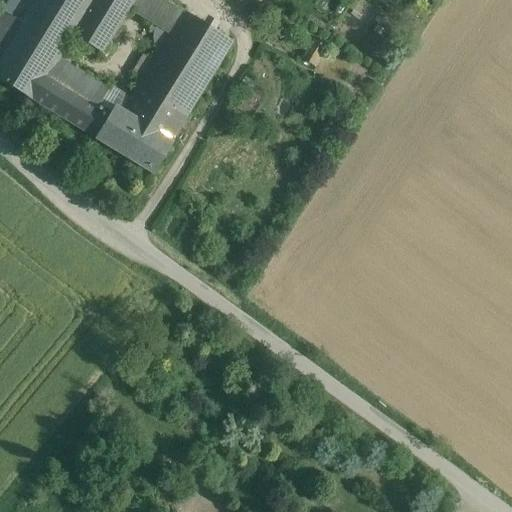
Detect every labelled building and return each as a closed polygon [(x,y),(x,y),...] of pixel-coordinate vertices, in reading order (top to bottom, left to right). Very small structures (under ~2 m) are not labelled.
[(134,0),(34,0),(21,22),(13,16),(0,36),(0,41),(51,72),(59,59),(74,35),(102,53),(129,9),(134,0)] [(4,0),(0,7),(0,8),(13,16),(21,22),(34,0),(4,0)] [(153,0),(134,0),(129,9),(143,18),(153,0)] [(153,62),(142,80),(131,98),(142,105),(144,103),(181,125),(232,42),(164,0),(153,0),(143,18),(169,34),(153,62)] [(0,36),(13,16),(0,8),(0,36)] [(327,47),(314,40),(302,59),(315,67),(327,47)] [(51,72),(0,41),(0,79),(33,100),(48,77),(51,72)] [(142,80),(153,62),(142,55),(131,73),(142,80)] [(89,78),(59,59),(51,72),(48,77),(78,95),(89,78)] [(78,95),(48,77),(33,100),(95,138),(109,114),(102,110),(102,108),(99,106),(98,107),(78,95)] [(109,90),(89,78),(78,95),(98,107),(99,106),(109,90)] [(102,110),(109,114),(114,106),(123,111),(131,98),(111,86),(109,90),(99,106),(102,108),(102,110)] [(142,105),(131,98),(123,111),(114,106),(109,114),(95,138),(95,139),(153,174),(173,142),(172,141),(181,125),(144,103),(142,105)]
